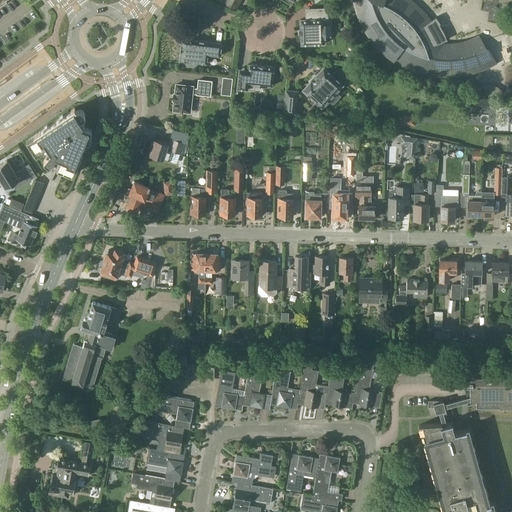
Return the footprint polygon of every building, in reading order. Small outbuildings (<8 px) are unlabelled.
[(225,0),(224,3),(236,9),(240,0),(225,0)] [(382,49),(386,53),(393,58),(394,59),(399,62),(406,65),(405,65),(407,66),(413,68),(420,71),(422,72),(422,71),(427,72),(427,73),(428,73),(434,74),(442,75),(444,75),(450,75),(452,75),(452,74),(458,74),(458,75),(460,74),(464,73),(465,73),(466,73),(474,71),(480,69),(481,69),(482,68),(489,65),(495,62),(496,62),(497,61),(488,46),(487,47),(485,44),(480,35),(479,35),(479,36),(475,38),(468,40),(468,41),(465,42),(459,43),(455,43),(450,44),(444,44),(442,44),(441,41),(447,39),(447,38),(443,31),(439,23),(440,23),(440,22),(439,23),(435,17),(436,17),(436,16),(430,20),(426,15),(421,10),(421,9),(420,8),(416,5),(415,4),(410,0),(354,0),(357,10),(357,12),(358,12),(359,16),(360,18),(363,23),(367,30),(366,30),(367,32),(368,32),(372,38),(376,43),(377,44),(381,48),(380,48),(382,49)] [(327,8),(306,9),(307,19),(300,19),(301,28),(299,28),(300,35),(301,35),(301,44),(324,43),(324,37),(325,37),(325,24),(324,24),(323,19),(327,19),(327,8)] [(496,32),(494,22),(479,25),(481,35),(496,32)] [(181,38),(179,60),(185,61),(185,64),(187,65),(193,66),(195,65),(195,62),(207,63),(208,54),(220,56),(222,43),(181,38)] [(511,60),(501,63),(507,94),(511,93),(511,60)] [(239,73),(237,88),(248,90),(248,83),(253,84),(267,86),(267,85),(273,86),(275,66),(250,64),(249,74),(239,73)] [(312,82),(310,81),(303,89),(321,106),(342,84),(323,67),(316,75),(317,76),(312,82)] [(220,77),(217,94),(227,96),(230,79),(220,77)] [(176,84),(173,110),(189,112),(192,93),(197,93),(196,94),(210,96),(211,81),(198,79),(197,89),(192,88),(192,86),(176,84)] [(485,84),(482,86),(478,88),(481,91),(484,93),(488,95),(492,96),(496,95),(499,94),(503,92),(500,89),(497,86),(493,85),(489,84),(485,84)] [(287,90),(285,112),(296,113),(298,91),(287,90)] [(465,106),(489,109),(490,99),(467,96),(465,106)] [(89,135),(92,129),(83,126),(82,124),(84,123),(83,121),(84,119),(85,118),(85,116),(85,114),(85,113),(83,111),(81,110),(79,110),(77,110),(76,111),(74,108),(64,115),(62,114),(59,116),(59,118),(49,125),(47,124),(44,126),(44,128),(34,135),(26,140),(36,155),(48,147),(49,149),(46,153),(48,155),(43,160),(49,164),(56,156),(61,158),(56,168),(73,175),(75,168),(76,169),(78,163),(80,162),(81,159),(80,157),(87,141),(89,142),(91,136),(89,135)] [(400,116),(400,125),(415,126),(416,116),(400,116)] [(153,145),(151,145),(148,154),(163,158),(166,149),(172,151),(185,155),(189,144),(185,142),(187,134),(176,131),(173,139),(172,138),(170,145),(167,144),(154,140),(153,145)] [(335,189),(335,167),(334,167),(334,149),(327,149),(325,189),(335,189)] [(511,164),(511,155),(505,154),(503,163),(511,164)] [(303,157),(304,181),(313,182),(313,157),(303,157)] [(7,160),(0,164),(0,178),(6,188),(19,180),(19,179),(29,173),(32,178),(36,176),(28,164),(15,173),(7,160)] [(284,184),(285,166),(276,165),(276,172),(275,184),(284,184)] [(268,167),(266,194),(275,195),(275,184),(276,172),(275,172),(275,168),(268,167)] [(235,169),(235,193),(244,193),(245,169),(235,169)] [(355,181),(354,198),(359,198),(359,205),(359,218),(366,218),(366,220),(372,220),(372,219),(374,219),(374,218),(374,205),(375,205),(375,202),(371,202),(372,182),(370,182),(371,169),(356,169),(356,181),(355,181)] [(191,196),(192,196),(191,213),(192,213),(191,215),(204,215),(204,213),(205,197),(204,197),(204,191),(205,191),(205,192),(217,192),(217,170),(206,170),(205,188),(199,188),(199,187),(192,187),(191,196)] [(128,188),(124,197),(130,199),(127,206),(129,209),(132,211),(136,210),(139,203),(156,210),(163,195),(148,188),(149,187),(134,181),(131,188),(128,187),(128,188)] [(170,181),(163,182),(164,194),(171,193),(170,181)] [(436,184),(435,195),(441,195),(441,206),(440,220),(454,221),(454,208),(458,208),(459,195),(443,195),(443,184),(436,184)] [(391,197),(389,197),(388,217),(402,217),(402,203),(409,203),(410,186),(395,185),(395,195),(391,194),(391,197)] [(221,197),(221,214),(226,214),(226,216),(233,216),(233,214),(234,214),(234,206),(235,205),(235,197),(236,197),(236,193),(229,192),(229,189),(221,188),(221,197)] [(279,198),(278,215),(284,215),(284,217),(291,217),(291,215),(292,215),(292,206),(293,206),(293,199),(294,199),(294,193),(286,193),(287,190),(279,189),(278,198),(279,198)] [(306,191),(305,199),(306,199),(306,200),(305,208),(306,208),(306,216),(312,216),(312,218),(318,218),(319,216),(320,216),(320,200),(314,200),(314,194),(314,191),(306,191)] [(475,195),(468,195),(468,207),(467,215),(479,215),(480,191),(479,191),(475,194),(475,195)] [(480,191),(479,215),(493,216),(494,195),(487,195),(487,191),(480,191)] [(247,193),(247,204),(248,205),(248,214),(253,214),(253,217),(260,217),(260,214),(261,214),(261,206),(262,206),(263,193),(247,193)] [(333,199),(332,217),(338,217),(338,219),(345,219),(345,217),(346,217),(347,200),(339,200),(339,193),(333,193),(333,199)] [(428,194),(414,194),(414,203),(414,219),(427,220),(428,204),(428,194)] [(39,218),(3,204),(0,211),(0,219),(6,222),(8,216),(20,220),(17,226),(21,228),(18,234),(15,233),(11,241),(19,244),(20,241),(30,245),(38,226),(36,226),(39,218)] [(106,257),(104,261),(120,266),(120,265),(127,268),(129,261),(122,259),(124,252),(115,249),(115,250),(108,248),(108,251),(106,252),(105,255),(106,257)] [(192,260),(192,268),(194,269),(199,269),(198,277),(198,283),(206,283),(206,277),(206,270),(206,253),(200,253),(199,252),(196,252),(195,253),(193,253),(193,260),(192,260)] [(206,277),(206,283),(212,283),(213,277),(211,276),(212,270),(217,270),(217,269),(219,269),(219,260),(219,254),(217,254),(217,253),(216,252),(213,252),(212,253),(206,253),(206,270),(206,277)] [(152,275),(156,262),(137,256),(135,263),(133,269),(152,275)] [(295,256),(295,268),(289,267),(289,286),(294,286),(294,290),(307,290),(307,287),(311,287),(311,272),(307,272),(307,256),(295,256)] [(316,256),(315,273),(319,273),(319,284),(330,285),(330,272),(328,271),(328,256),(316,256)] [(352,257),(340,257),(339,272),(343,272),(343,281),(352,281),(352,272),(352,257)] [(248,260),(232,259),(232,277),(244,278),(244,295),(254,296),(254,270),(248,270),(248,260)] [(439,259),(439,272),(439,280),(448,280),(448,272),(455,272),(456,260),(439,259)] [(275,261),(261,260),(259,294),(263,297),(268,297),(270,295),(274,296),(277,293),(277,288),(282,288),(282,275),(275,275),(275,261)] [(461,273),(461,285),(464,285),(473,286),(473,284),(480,284),(481,273),(481,261),(465,260),(465,273),(461,273)] [(131,277),(133,272),(133,270),(127,268),(120,265),(120,266),(104,261),(103,266),(101,267),(100,270),(101,271),(101,273),(107,275),(107,276),(115,279),(115,277),(116,277),(116,276),(125,279),(126,275),(131,277)] [(129,261),(127,268),(133,270),(133,269),(135,263),(129,261)] [(487,273),(486,284),(492,284),(492,281),(505,281),(505,283),(508,283),(508,281),(511,281),(511,273),(508,273),(508,262),(492,261),(492,273),(487,273)] [(217,277),(216,293),(226,294),(227,278),(217,277)] [(387,300),(388,285),(381,285),(381,278),(360,278),(360,302),(368,302),(368,295),(378,296),(378,299),(387,300)] [(399,294),(395,294),(395,304),(406,304),(406,293),(414,293),(414,297),(427,297),(427,282),(420,281),(420,279),(413,279),(413,280),(409,280),(409,279),(406,279),(406,285),(399,285),(399,294)] [(436,283),(436,292),(446,293),(446,283),(436,283)] [(452,284),(451,298),(458,299),(459,285),(452,284)] [(323,293),(322,314),(335,314),(335,293),(323,293)] [(74,344),(64,378),(72,381),(72,382),(82,385),(83,384),(92,386),(99,363),(90,360),(93,351),(95,344),(110,349),(114,338),(102,334),(107,318),(113,320),(116,308),(111,306),(92,301),(87,318),(84,318),(81,328),(90,330),(88,340),(84,339),(82,346),(83,346),(82,347),(74,344)] [(425,302),(425,330),(433,330),(434,302),(425,302)] [(296,340),(296,347),(306,347),(306,340),(306,327),(296,327),(296,337),(296,340)] [(469,328),(469,340),(483,340),(484,328),(469,328)] [(310,335),(310,346),(324,347),(325,335),(310,335)] [(264,345),(273,346),(273,337),(265,337),(264,345)] [(296,340),(296,337),(280,337),(280,347),(296,347),(296,340)] [(166,360),(166,353),(154,353),(154,366),(161,365),(166,365),(166,360)] [(300,389),(297,401),(298,401),(304,402),(303,404),(317,406),(318,405),(324,406),(325,401),(326,393),(314,391),(317,370),(311,369),(313,357),(313,355),(306,353),(304,368),(300,389)] [(352,400),(353,400),(359,401),(359,403),(373,405),(373,404),(380,405),(382,392),(369,389),(375,356),(361,353),(354,392),(352,400)] [(270,402),(271,394),(259,392),(262,371),(263,371),(264,366),(249,363),(248,369),(244,395),(242,403),(243,403),(249,404),(248,406),(262,408),(263,407),(269,409),(270,402)] [(151,380),(161,379),(161,365),(154,366),(151,380)] [(352,400),(354,392),(342,390),(345,369),(331,367),(326,393),(325,401),(331,402),(331,403),(345,406),(345,405),(352,406),(353,400),(352,400)] [(452,367),(452,383),(463,383),(463,374),(504,374),(504,367),(452,367)] [(297,401),(300,389),(287,387),(290,371),(276,368),(271,394),(270,402),(276,403),(276,405),(290,407),(290,406),(297,407),(298,401),(297,401)] [(242,403),(244,395),(231,392),(235,372),(221,369),(215,403),(221,404),(221,406),(235,409),(235,407),(242,409),(243,403),(242,403)] [(411,375),(411,385),(441,384),(440,375),(411,375)] [(511,379),(465,379),(465,384),(470,384),(470,400),(467,401),(468,401),(475,399),(476,399),(476,405),(511,404),(511,379)] [(182,426),(182,427),(188,428),(189,421),(190,421),(193,407),(191,407),(192,401),(151,393),(148,406),(156,407),(156,409),(177,412),(174,425),(182,426)] [(442,401),(430,401),(430,407),(436,408),(437,413),(439,413),(448,411),(445,401),(442,401)] [(182,426),(174,425),(148,420),(145,435),(166,438),(163,450),(177,453),(178,447),(180,447),(182,433),(181,433),(182,427),(182,426)] [(442,423),(421,426),(444,511),(495,511),(494,509),(492,509),(491,502),(489,503),(468,428),(455,431),(452,421),(442,424),(442,423)] [(177,453),(163,450),(149,448),(147,462),(167,465),(165,478),(172,479),(172,480),(178,481),(180,474),(181,474),(183,461),(182,460),(183,454),(177,453)] [(239,482),(251,484),(254,472),(269,474),(273,455),(260,452),(259,458),(238,454),(236,461),(235,460),(232,474),(234,474),(232,481),(239,482)] [(313,489),(318,459),(312,458),(312,456),(298,454),(298,455),(292,454),(286,488),(300,491),(303,470),(316,472),(313,489)] [(326,456),(319,455),(312,495),(318,496),(332,499),(333,492),(328,491),(331,471),(337,472),(340,457),(326,454),(326,456)] [(91,463),(86,463),(80,461),(58,457),(56,470),(58,470),(57,475),(52,474),(49,490),(59,492),(59,495),(68,497),(68,494),(73,494),(76,479),(75,478),(76,473),(88,476),(91,463)] [(132,472),(131,482),(136,483),(136,487),(151,490),(156,491),(154,504),(168,506),(169,500),(170,500),(172,486),(171,486),(172,480),(172,479),(165,478),(132,472)] [(273,488),(251,484),(239,482),(238,488),(236,488),(234,502),(235,502),(234,508),(248,511),(249,505),(250,498),(270,502),(273,488)] [(303,493),(300,508),(321,511),(320,511),(335,511),(337,506),(335,506),(337,499),(332,499),(318,496),(312,495),(303,493)] [(172,511),(173,507),(168,506),(154,504),(130,499),(127,511),(172,511)]
